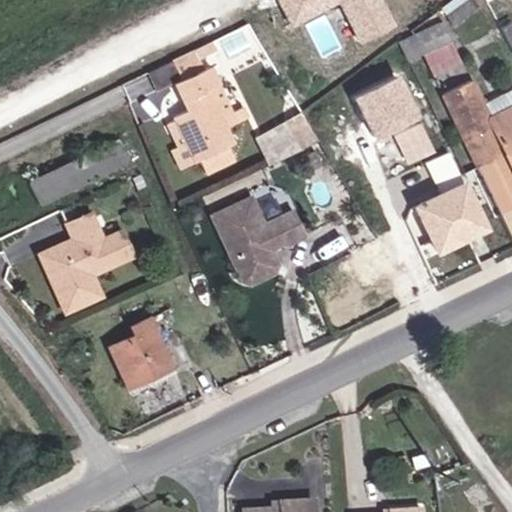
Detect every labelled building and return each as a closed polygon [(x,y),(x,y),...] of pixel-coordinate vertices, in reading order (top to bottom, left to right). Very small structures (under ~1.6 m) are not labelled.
[(380,0),(279,0),(296,30),(340,6),(361,45),(395,27),(380,0)] [(427,22),(443,57),(468,46),(451,9),(427,22)] [(215,29),(190,43),(199,60),(224,49),(215,29)] [(224,49),(199,60),(194,62),(209,93),(192,102),(215,142),(250,123),(227,76),(240,70),(227,47),(224,49)] [(476,130),(511,104),(511,89),(490,100),(483,86),(471,62),(449,73),(476,130)] [(511,72),(483,86),(490,100),(511,89),(511,72)] [(401,74),(356,97),(379,142),(424,119),(401,74)] [(487,150),(511,138),(511,104),(476,130),(487,150)] [(303,108),(256,134),(272,163),(319,137),(303,108)] [(423,124),(396,136),(409,167),(436,155),(423,124)] [(133,128),(28,180),(36,197),(141,143),(133,128)] [(511,194),(511,193),(511,138),(487,150),(511,194)] [(232,144),(202,159),(208,171),(238,157),(232,144)] [(269,179),(226,198),(257,265),(299,247),(290,228),(320,216),(308,190),(281,203),(269,179)] [(467,181),(414,206),(438,257),(491,233),(467,181)] [(150,234),(131,198),(113,207),(106,192),(81,205),(89,219),(56,236),(76,275),(90,267),(99,285),(119,275),(110,255),(150,234)] [(90,267),(76,275),(85,292),(99,285),(90,267)] [(141,360),(161,351),(157,342),(180,334),(164,293),(144,300),(149,312),(125,323),(141,360)] [(157,342),(161,351),(183,341),(180,334),(157,342)]
